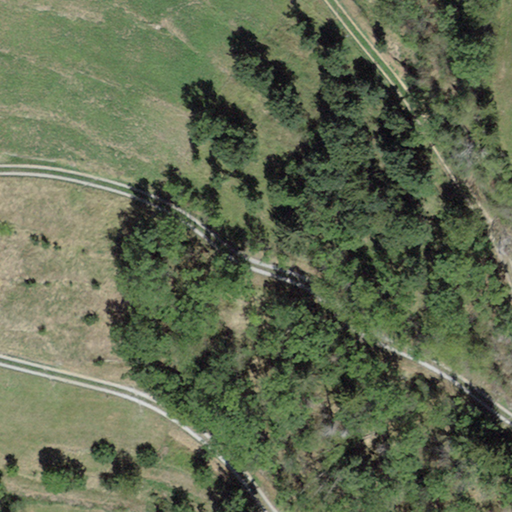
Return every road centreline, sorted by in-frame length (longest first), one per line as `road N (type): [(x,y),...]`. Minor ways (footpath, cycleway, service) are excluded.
road 1 (track): [(0,173),(102,186),(152,203),(243,269),(290,277),(331,326),(355,341),(428,366),(511,423)]
road 2 (track): [(511,317),(417,154),(412,98),(326,0)]
road 3 (track): [(261,511),(220,444),(192,424),(125,396),(0,363)]
road 4 (track): [(0,490),(124,508)]
